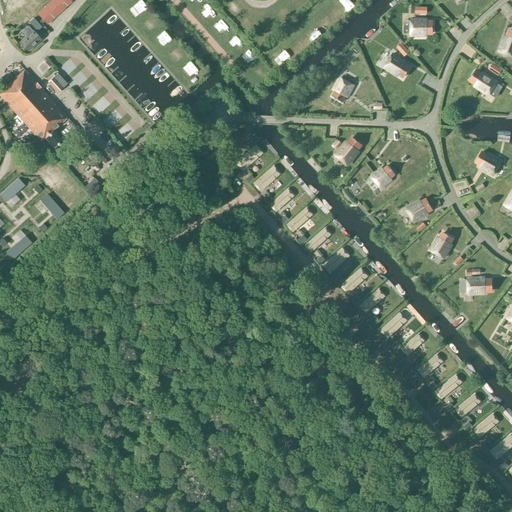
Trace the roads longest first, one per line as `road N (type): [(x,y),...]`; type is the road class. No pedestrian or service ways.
road 1 (track): [(478,511),(480,497),(451,450),(250,261),(202,230),(162,222),(77,299),(41,354),(11,450),(17,511)]
road 2 (unclassified): [(0,298),(201,128),(224,119),(432,125)]
road 3 (track): [(375,511),(105,207)]
